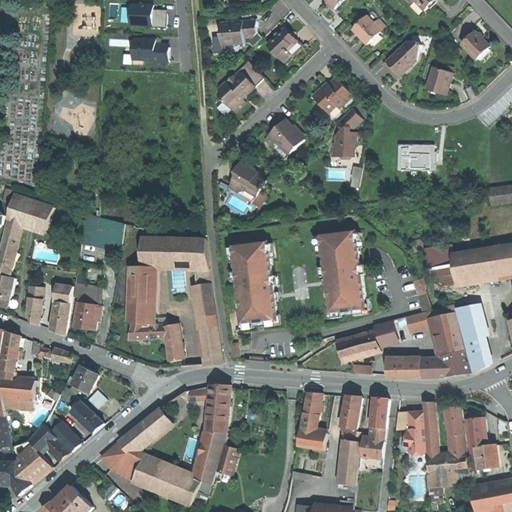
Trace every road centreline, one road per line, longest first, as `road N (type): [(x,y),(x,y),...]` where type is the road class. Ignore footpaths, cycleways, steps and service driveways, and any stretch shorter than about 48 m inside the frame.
road 1 (tertiary): [(158,395),(213,374),(428,390),(492,375)]
road 2 (residential): [(511,79),(475,112),(424,120),(385,99),(335,44)]
road 3 (tertiary): [(23,511),(158,395)]
road 4 (residential): [(158,395),(132,370),(0,319)]
road 5 (residential): [(335,44),(208,164)]
road 6 (track): [(196,0),(208,164)]
